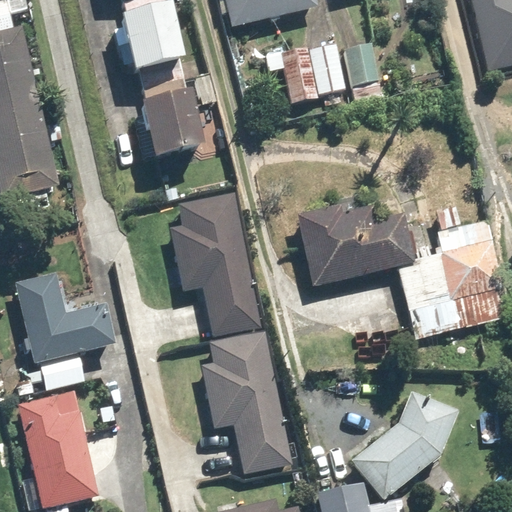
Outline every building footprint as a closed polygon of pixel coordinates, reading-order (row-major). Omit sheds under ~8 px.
[(14,0),(15,2),(0,5),(0,192),(2,203),(58,190),(21,29),(14,31),(12,19),(33,14),(29,0),(14,0)] [(124,67),(134,65),(153,162),(202,152),(173,4),(165,6),(163,0),(121,0),(127,28),(116,30),(124,67)] [(225,0),(231,28),(315,10),(313,0),(225,0)] [(511,0),(468,0),(488,80),(511,74),(511,0)] [(307,51),(316,101),(341,97),(333,47),(307,51)] [(371,47),(344,51),(350,88),(377,84),(371,47)] [(316,101),(307,51),(265,58),(267,74),(285,71),(290,105),(316,101)] [(202,290),(212,339),(262,330),(235,195),(177,206),(181,227),(167,230),(179,294),(202,290)] [(340,206),(294,217),(311,289),(396,269),(412,265),(401,217),(376,223),(372,209),(342,216),(340,206)] [(440,233),(461,228),(456,208),(435,213),(440,233)] [(461,228),(440,233),(437,234),(440,249),(435,250),(437,259),(412,265),(396,269),(414,343),(511,320),(487,222),(461,228)] [(65,315),(56,276),(14,286),(33,368),(38,367),(79,358),(112,350),(102,306),(65,315)] [(403,324),(361,321),(358,352),(400,355),(403,324)] [(213,365),(200,367),(213,432),(231,429),(241,478),(289,468),(262,333),(209,344),(213,365)] [(79,358),(38,367),(44,393),(85,383),(79,358)] [(382,504),(441,456),(460,394),(413,380),(399,425),(351,465),(382,504)] [(26,511),(32,511),(40,510),(40,511),(43,511),(100,499),(75,393),(17,406),(33,479),(20,482),(26,511)] [(368,509),(363,485),(317,494),(320,511),(406,511),(404,502),(368,509)] [(287,511),(278,511),(276,501),(219,511),(297,511),(297,510),(287,511)]
